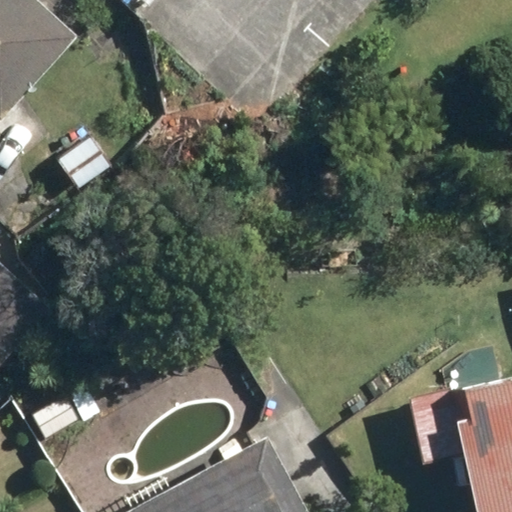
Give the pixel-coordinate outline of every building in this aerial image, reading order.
[(0,0),(0,119),(77,36),(37,0),(0,0)] [(95,131),(55,158),(76,189),(116,162),(95,131)] [(0,260),(0,361),(50,305),(0,260)] [(511,511),(511,365),(402,390),(417,459),(456,451),(468,511),(511,511)] [(306,511),(260,425),(105,508),(107,511),(306,511)]
